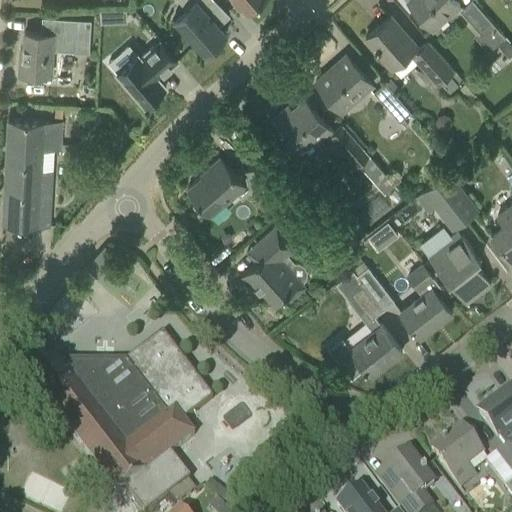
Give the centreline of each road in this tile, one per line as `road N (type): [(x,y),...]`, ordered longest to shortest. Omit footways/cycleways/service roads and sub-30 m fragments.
road 1 (residential): [(364,413),(266,359),(229,328),(122,198)]
road 2 (unclassified): [(122,198),(182,120),(320,0)]
road 3 (residential): [(364,413),(391,409),(511,320)]
road 4 (unclassified): [(0,310),(29,293),(122,198)]
road 5 (residential): [(268,511),(364,413)]
